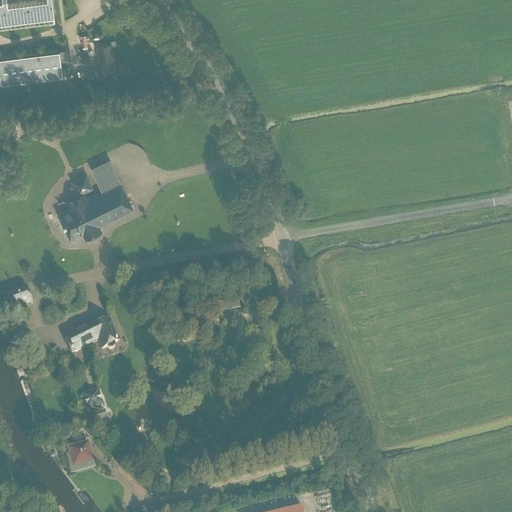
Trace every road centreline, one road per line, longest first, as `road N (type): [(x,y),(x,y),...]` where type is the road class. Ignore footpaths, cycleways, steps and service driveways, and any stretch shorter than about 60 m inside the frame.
road 1 (unclassified): [(154,0),(210,75),(255,161),(348,455)]
road 2 (track): [(292,238),(511,199)]
road 3 (residential): [(136,509),(348,455)]
